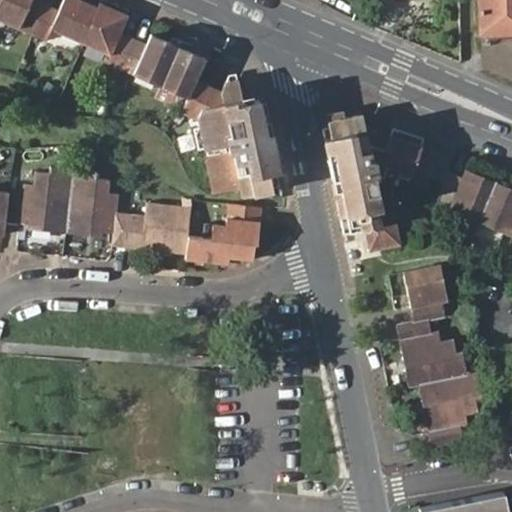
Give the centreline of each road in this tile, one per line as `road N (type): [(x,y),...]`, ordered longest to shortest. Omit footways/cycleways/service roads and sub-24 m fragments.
road 1 (residential): [(329,244),(254,284),(51,274),(8,288),(0,301)]
road 2 (residential): [(380,501),(329,244)]
road 3 (residential): [(88,511),(155,498),(333,511)]
road 4 (tertiary): [(511,119),(313,36)]
road 5 (residential): [(329,244),(296,85),(313,36)]
road 6 (residential): [(499,474),(508,393),(488,360),(491,332),(511,324)]
road 7 (residential): [(499,474),(380,501)]
